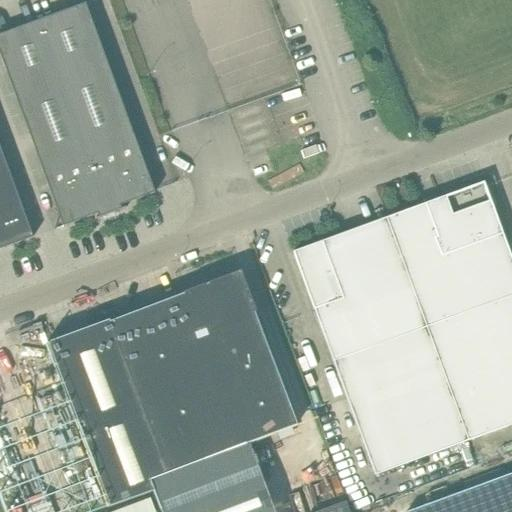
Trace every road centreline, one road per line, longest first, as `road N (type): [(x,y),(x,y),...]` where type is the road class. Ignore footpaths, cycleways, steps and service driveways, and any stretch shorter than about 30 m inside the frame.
road 1 (unclassified): [(0,311),(511,123)]
road 2 (unknown): [(0,146),(51,292)]
